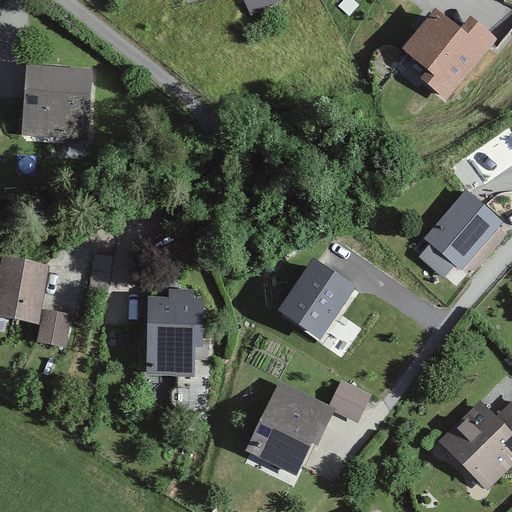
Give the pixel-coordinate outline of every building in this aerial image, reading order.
[(244,0),(251,15),(283,0),(244,0)] [(443,92),(493,38),(470,16),(458,29),(438,9),(399,50),(443,92)] [(74,133),(78,68),(23,64),(18,129),(74,133)] [(503,221),(465,189),(424,238),(430,243),(419,257),(444,278),(455,265),(462,271),(503,221)] [(44,261),(0,255),(0,314),(37,319),(44,261)] [(351,288),(310,258),(276,305),(316,335),(351,288)] [(65,344),(68,315),(43,312),(39,341),(65,344)] [(182,375),(180,322),(142,323),(143,376),(182,375)] [(329,406),(274,379),(239,449),(294,476),(329,406)] [(511,400),(496,415),(484,402),(440,442),(486,492),(511,467),(511,462),(507,457),(511,451),(511,400)]
